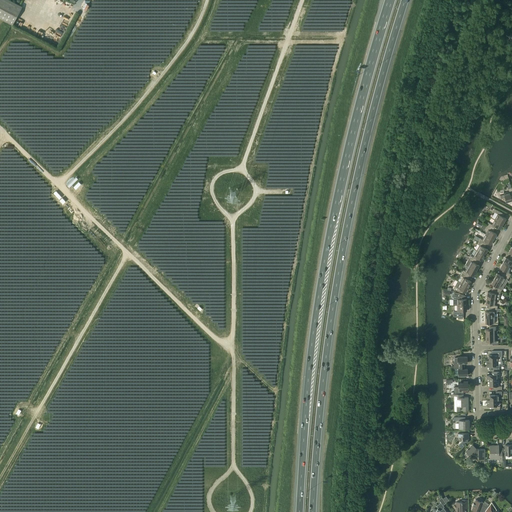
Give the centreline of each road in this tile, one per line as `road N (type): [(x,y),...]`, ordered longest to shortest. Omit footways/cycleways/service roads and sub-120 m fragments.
road 1 (motorway): [(313,511),(338,274),(406,0)]
road 2 (motorway): [(388,0),(328,235),(299,511)]
road 3 (track): [(232,348),(0,129)]
road 4 (track): [(127,253),(0,478)]
road 5 (track): [(233,465),(232,215)]
road 6 (track): [(56,183),(174,60),(206,0)]
road 7 (track): [(241,171),(302,0)]
road 8 (residential): [(476,347),(474,292),(511,222)]
road 9 (track): [(232,215),(211,188),(229,170),(241,171),(256,191),(234,215)]
road 10 (track): [(86,0),(59,54),(26,38),(11,39),(0,52)]
